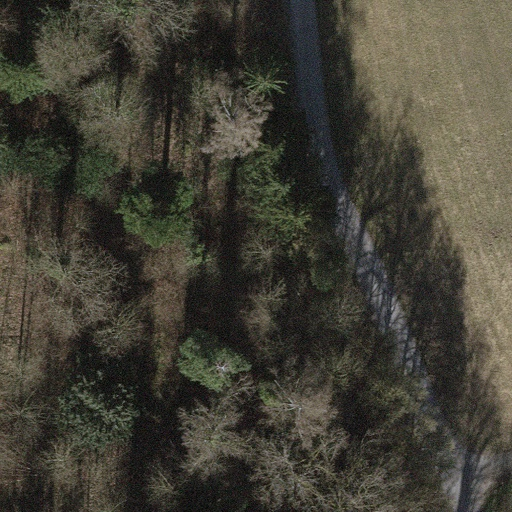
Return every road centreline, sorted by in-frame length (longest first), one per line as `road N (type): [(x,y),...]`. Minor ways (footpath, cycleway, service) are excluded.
road 1 (track): [(462,511),(313,129),(303,0)]
road 2 (motorway): [(432,0),(511,214)]
